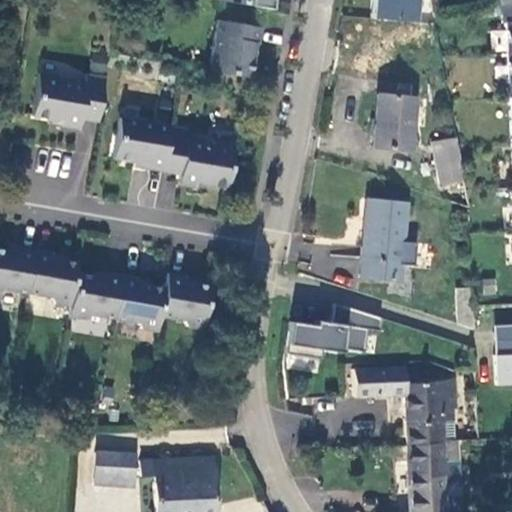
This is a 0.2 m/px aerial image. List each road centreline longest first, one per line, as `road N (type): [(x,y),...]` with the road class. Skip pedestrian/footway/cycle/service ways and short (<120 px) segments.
road 1 (residential): [(270,244),(252,387),(267,452),(295,511)]
road 2 (residential): [(0,199),(270,244)]
road 3 (residential): [(320,0),(270,244)]
